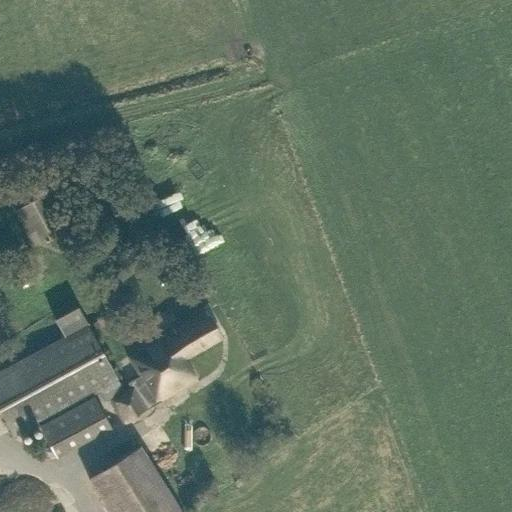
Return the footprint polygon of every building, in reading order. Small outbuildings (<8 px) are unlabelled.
[(42,196),(15,211),(28,234),(35,231),(43,245),(63,233),(42,196)] [(166,272),(158,277),(164,287),(172,282),(166,272)] [(147,365),(137,371),(140,376),(127,383),(130,388),(124,391),(77,305),(55,318),(64,335),(0,369),(0,411),(14,439),(38,426),(57,459),(112,429),(93,395),(99,392),(104,402),(110,399),(123,425),(162,401),(160,400),(198,378),(187,359),(155,377),(147,365)] [(127,356),(137,371),(147,365),(155,377),(187,359),(222,338),(204,309),(127,356)] [(178,511),(139,448),(89,478),(109,511),(178,511)]
